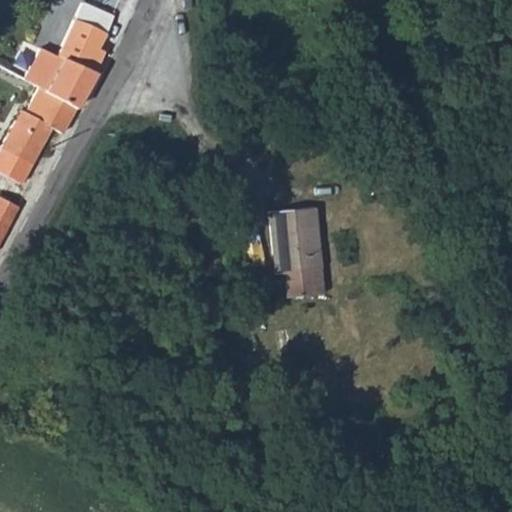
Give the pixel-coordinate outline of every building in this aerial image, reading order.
[(42,89),(74,105),(115,6),(102,0),(82,0),(53,57),(57,59),(42,89)] [(37,86),(19,121),(11,118),(0,140),(0,152),(26,165),(47,124),(60,131),(74,105),(42,89),(37,86)] [(340,184),(371,180),(370,164),(337,169),(340,184)] [(0,231),(15,206),(0,197),(0,231)] [(297,287),(325,283),(312,205),(271,212),(279,273),(294,270),(297,287)] [(282,424),(283,435),(290,434),(294,451),(310,449),(303,419),(282,424)]
